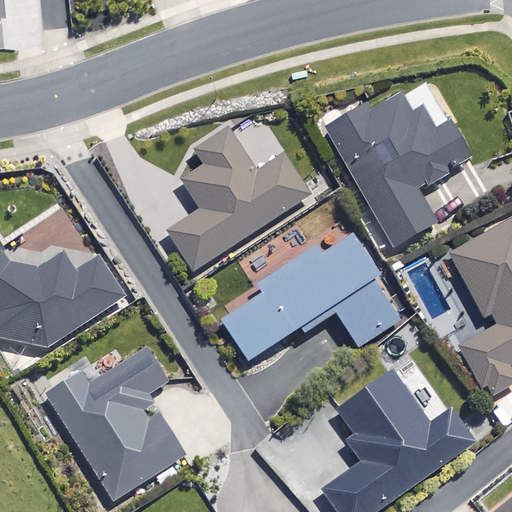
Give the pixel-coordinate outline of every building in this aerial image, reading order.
[(413,192),(467,162),(421,81),(365,113),(360,105),(320,128),(389,249),(432,225),(413,192)] [(252,174),(224,131),(192,152),(200,165),(177,181),(197,212),(165,233),(190,272),(305,196),(279,156),(252,174)] [(511,216),(444,254),(485,329),(456,345),(484,397),(511,382),(511,372),(508,365),(511,363),(511,216)] [(374,279),(341,229),(253,287),(258,295),(218,322),(244,362),(297,328),(300,334),(332,313),(355,349),(396,322),(370,281),(374,279)] [(9,266),(0,252),(0,340),(49,348),(121,300),(94,259),(73,273),(60,255),(36,271),(9,266)] [(111,503),(182,460),(142,396),(162,384),(142,352),(86,387),(79,375),(45,396),(111,503)] [(374,511),(470,444),(446,411),(425,425),(387,371),(331,411),(351,439),(343,446),(356,466),(319,492),(332,511),(374,511)] [(511,418),(511,391),(511,390),(487,411),(502,427),(511,418)] [(511,511),(511,502),(509,499),(493,511),(511,511)]
